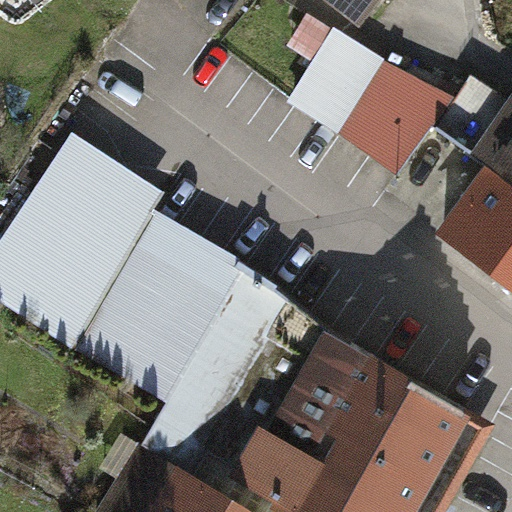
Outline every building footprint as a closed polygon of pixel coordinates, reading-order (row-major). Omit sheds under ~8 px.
[(301,0),(356,33),(381,0),(301,0)] [(385,61),(340,132),(400,175),(434,128),(456,97),(385,61)] [(511,109),(511,110),(467,80),(456,97),(434,128),(494,171),(511,144),(511,109)] [(511,144),(494,171),(511,182),(511,144)] [(160,215),(65,155),(0,248),(0,291),(172,401),(244,272),(158,222),(160,215)] [(445,231),(511,280),(511,182),(494,171),(461,208),(445,231)] [(172,401),(148,450),(247,511),(280,511),(284,508),(291,511),(436,511),(474,447),(455,438),(467,415),(369,358),(244,272),(172,401)] [(247,511),(148,450),(109,511),(247,511)]
